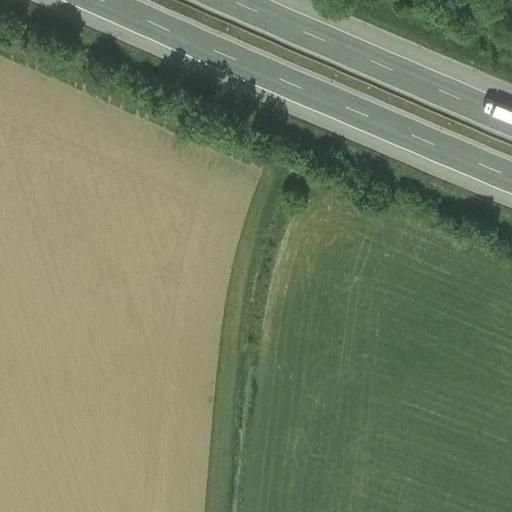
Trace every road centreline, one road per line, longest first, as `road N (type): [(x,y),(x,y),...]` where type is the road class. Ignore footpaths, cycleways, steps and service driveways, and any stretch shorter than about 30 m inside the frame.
road 1 (motorway): [(115,0),(511,171)]
road 2 (motorway): [(511,120),(233,0)]
